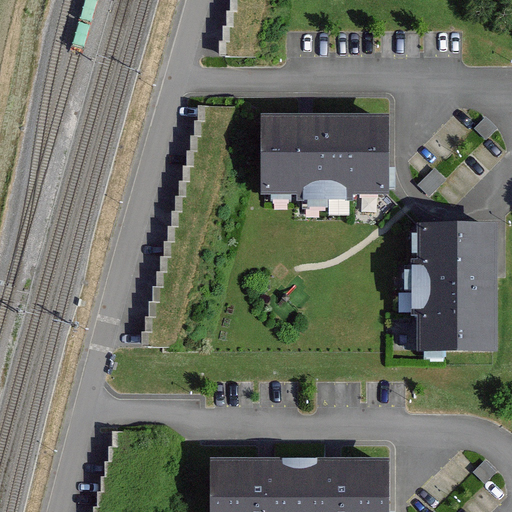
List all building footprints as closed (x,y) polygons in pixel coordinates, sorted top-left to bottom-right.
[(270,0),(234,0),(220,64),(258,63),(270,0)] [(238,111),(201,112),(146,349),(185,349),(238,111)] [(280,127),(278,214),(392,217),(394,130),(280,127)] [(425,227),(422,349),(497,351),(500,229),(425,227)] [(136,511),(156,435),(117,435),(99,511),(136,511)] [(304,511),(305,463),(210,462),(208,511),(304,511)] [(392,511),(393,464),(305,463),(304,511),(392,511)]
